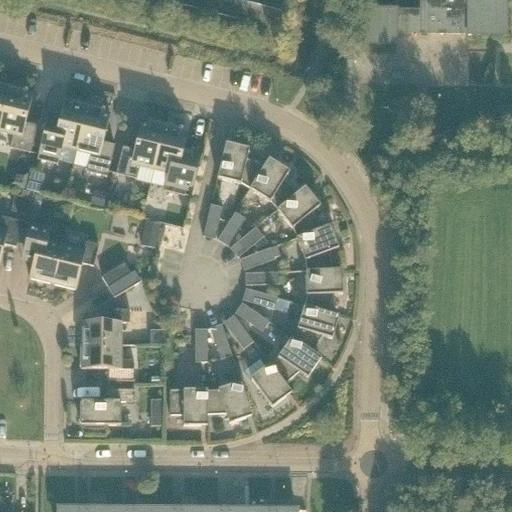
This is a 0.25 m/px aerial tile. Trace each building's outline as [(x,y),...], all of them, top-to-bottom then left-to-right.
[(505,36),(506,1),(470,1),(469,0),(445,0),(445,2),(421,2),(421,13),(395,12),(395,11),(358,10),(357,46),(395,46),(395,34),(468,34),(467,36),(505,36)] [(353,46),(343,46),(342,125),(352,125),(353,46)] [(0,127),(9,90),(0,87),(0,127)] [(9,90),(0,127),(0,134),(13,138),(9,150),(30,155),(37,128),(25,125),(32,98),(24,96),(24,94),(9,90)] [(63,105),(59,120),(56,133),(44,130),(37,162),(57,167),(61,150),(76,153),(87,109),(72,106),(71,107),(63,105)] [(87,109),(76,153),(90,157),(86,174),(106,179),(114,147),(102,144),(109,117),(101,115),(102,113),(87,109)] [(48,117),(44,130),(56,133),(59,120),(48,117)] [(140,169),(154,172),(165,129),(150,125),(149,127),(141,125),(134,152),(123,149),(116,176),(137,181),(140,169)] [(165,129),(154,172),(168,176),(164,193),(185,198),(192,167),(181,164),(188,136),(179,134),(180,132),(165,129)] [(217,180),(240,186),(240,185),(250,191),(263,171),(246,161),(249,151),(232,147),(231,149),(225,147),(217,180)] [(250,191),(249,191),(270,204),(277,212),(296,197),(296,196),(283,183),(289,174),(274,164),(273,166),(267,163),(263,171),(250,191)] [(12,172),(9,189),(25,192),(28,175),(12,172)] [(28,180),(26,192),(40,195),(42,183),(28,180)] [(277,212),(276,212),(292,231),(293,230),(296,240),(297,241),(319,232),(312,215),(320,208),(309,194),(307,195),(303,191),(296,196),(296,197),(277,212)] [(91,196),(88,208),(102,211),(105,199),(91,196)] [(107,196),(103,212),(114,214),(118,199),(107,196)] [(34,197),(31,209),(39,211),(42,199),(34,197)] [(210,207),(203,239),(215,242),(222,210),(210,207)] [(175,213),(172,228),(183,231),(186,216),(175,213)] [(235,214),(217,242),(228,249),(245,221),(235,214)] [(0,226),(0,264),(4,247),(16,250),(22,224),(2,219),(0,226)] [(51,231),(30,226),(21,262),(33,265),(29,280),(52,286),(62,247),(48,243),(51,231)] [(296,240),(305,263),(306,273),(306,274),(330,273),(330,272),(328,254),(338,250),(332,233),(330,234),(328,228),(319,232),(297,241),(296,240)] [(256,229),(230,250),(238,260),(263,239),(256,229)] [(153,250),(156,235),(141,231),(137,246),(153,250)] [(62,247),(52,286),(76,292),(82,266),(94,269),(99,247),(86,244),(84,252),(62,247)] [(280,246),(274,249),(278,258),(284,255),(280,246)] [(270,250),(240,262),(244,273),(275,262),(270,250)] [(102,280),(108,290),(130,276),(124,266),(102,280)] [(306,273),(305,273),(306,297),(307,297),(305,308),(304,308),(327,315),(327,314),(332,296),(342,296),(342,278),(339,278),(339,272),(330,272),(330,273),(306,274),(306,273)] [(134,274),(130,276),(108,290),(114,300),(141,284),(134,274)] [(278,274),(245,276),(246,288),(278,287),(278,274)] [(277,300),(246,291),(242,303),(274,312),(277,300)] [(269,324),(242,305),(235,316),(262,334),(269,324)] [(305,308),(304,308),(297,331),(298,331),(292,340),(292,341),(311,354),(312,353),(322,338),(332,341),(337,324),(335,323),(336,317),(327,314),(327,315),(304,308),(305,308)] [(81,324),(81,348),(121,348),(121,325),(130,325),(130,312),(108,312),(108,324),(81,324)] [(253,344),(233,318),(224,325),(243,351),(253,344)] [(232,358),(221,327),(210,331),(220,362),(232,358)] [(151,332),(151,347),(164,347),(164,332),(151,332)] [(207,365),(207,332),(195,332),(195,364),(207,365)] [(319,359),(312,353),(311,354),(292,341),(292,340),(291,340),(278,360),(270,367),(284,386),(299,374),(307,380),(318,365),(316,364),(319,359)] [(176,343),(176,355),(188,356),(189,343),(176,343)] [(121,348),(81,348),(81,372),(107,372),(107,384),(134,384),(134,363),(121,363),(121,348)] [(270,366),(250,380),(272,409),(286,398),(285,397),(290,393),(284,386),(270,367),(270,366)] [(246,420),(245,418),(251,416),(241,384),(218,392),(207,393),(206,393),(206,417),(226,416),(229,426),(246,420)] [(81,403),(81,428),(84,428),(84,432),(104,432),(104,428),(121,428),(121,404),(133,404),(134,392),(107,392),(107,404),(81,403)] [(207,392),(183,392),(183,393),(169,392),(169,418),(183,417),(183,428),(201,428),(201,417),(206,417),(206,393),(207,393),(207,392)] [(161,428),(161,416),(144,415),(144,428),(161,428)]
